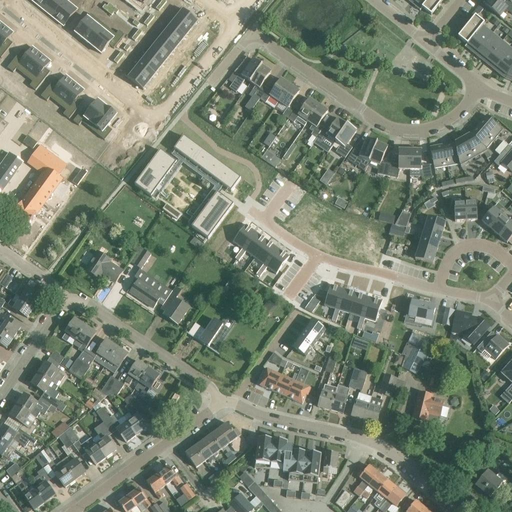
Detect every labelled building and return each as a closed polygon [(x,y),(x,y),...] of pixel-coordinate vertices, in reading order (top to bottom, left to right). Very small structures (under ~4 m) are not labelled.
[(33,0),(32,1),(43,10),(50,0),(33,0)] [(64,0),(50,0),(43,10),(53,18),(67,1),(64,0)] [(428,0),(412,0),(412,1),(415,4),(414,5),(421,10),(428,0)] [(423,9),(431,16),(444,0),(428,0),(421,10),(420,11),(423,9)] [(511,3),(507,0),(486,0),(486,2),(487,3),(485,5),(500,18),(504,13),(506,15),(508,12),(511,15),(511,14),(511,3)] [(67,1),(53,18),(64,27),(77,10),(67,1)] [(181,8),(175,16),(190,28),(196,20),(181,8)] [(175,16),(169,24),(184,36),(190,28),(175,16)] [(466,47),(483,26),(485,24),(476,16),(458,37),(467,44),(465,47),(466,48),(466,47)] [(88,18),(76,34),(84,41),(97,25),(88,18)] [(494,18),(491,22),(496,27),(500,22),(494,18)] [(169,24),(163,31),(178,43),(184,36),(169,24)] [(97,25),(84,41),(93,48),(105,32),(97,25)] [(4,26),(0,31),(0,57),(2,59),(9,49),(5,45),(14,34),(4,26)] [(466,47),(475,54),(491,33),(483,26),(466,47)] [(163,31),(157,39),(172,51),(178,43),(163,31)] [(105,32),(93,48),(102,55),(114,39),(105,32)] [(484,59),(486,62),(502,42),(491,33),(475,54),(483,60),(484,59)] [(157,39),(151,46),(166,58),(172,51),(157,39)] [(497,72),(511,53),(511,49),(502,42),(486,62),(489,64),(488,65),(497,72)] [(151,46),(145,54),(160,66),(166,58),(151,46)] [(19,55),(11,65),(16,69),(19,65),(28,72),(42,55),(33,48),(23,59),(19,55)] [(508,80),(508,78),(511,70),(511,53),(497,72),(506,79),(508,80)] [(145,54),(139,61),(154,73),(160,66),(145,54)] [(42,55),(28,72),(37,79),(34,83),(39,88),(47,78),(42,74),(51,63),(42,55)] [(251,84),(251,83),(263,67),(263,66),(253,60),(242,77),(239,75),(239,76),(233,84),(230,88),(236,93),(245,80),(251,84)] [(139,61),(133,69),(148,81),(154,73),(139,61)] [(271,73),(263,67),(251,83),(256,86),(253,91),(256,93),(255,96),(260,100),(267,89),(262,86),(271,73)] [(133,69),(126,76),(141,89),(148,81),(133,69)] [(233,84),(239,76),(234,72),(228,81),(233,84)] [(56,79),(44,93),(50,98),(53,94),(61,101),(75,84),(67,77),(61,83),(56,79)] [(272,93),(267,89),(260,100),(266,104),(271,97),(279,103),(291,86),(282,80),(272,93)] [(75,84),(61,101),(70,108),(67,111),(72,116),(84,102),(79,97),(84,91),(75,84)] [(289,120),(296,109),(291,106),(300,92),(298,91),(299,89),(294,85),(293,88),(291,86),(279,103),(288,109),(283,116),(289,120)] [(296,109),(289,120),(294,123),(296,121),(304,127),(308,122),(319,106),(310,100),(301,113),(296,109)] [(85,108),(77,118),(82,123),(85,119),(94,126),(108,109),(98,101),(89,112),(85,108)] [(311,135),(317,139),(324,129),(319,125),(328,112),(326,110),(327,109),(322,106),(321,107),(319,106),(308,122),(313,126),(310,130),(313,133),(311,135)] [(108,109),(94,126),(103,133),(99,137),(105,141),(113,131),(108,127),(117,116),(108,109)] [(487,116),(478,126),(495,140),(503,130),(487,116)] [(329,132),(324,129),(317,139),(323,143),(325,140),(333,146),(336,142),(348,125),(338,119),(329,132)] [(348,125),(336,142),(341,146),(336,153),(345,159),(353,149),(348,145),(357,131),(348,125)] [(478,126),(470,135),(486,150),(495,140),(478,126)] [(470,135),(456,143),(460,165),(461,167),(484,154),(488,152),(486,150),(470,135)] [(23,143),(29,147),(33,150),(38,144),(28,137),(23,143)] [(184,137),(174,150),(176,151),(223,187),(231,192),(241,179),(184,137)] [(368,166),(378,144),(378,143),(375,142),(376,141),(371,139),(370,140),(368,139),(361,154),(355,150),(347,160),(359,168),(365,172),(368,166)] [(495,152),(500,156),(509,146),(504,142),(495,152)] [(456,143),(443,146),(447,167),(460,165),(456,143)] [(286,155),(289,157),(296,147),(293,144),(286,155)] [(388,148),(378,144),(368,166),(378,171),(378,175),(388,177),(390,164),(382,163),(388,148)] [(443,146),(431,148),(434,169),(447,167),(443,146)] [(511,148),(509,146),(500,156),(494,163),(499,167),(502,164),(511,172),(511,148)] [(42,176),(13,215),(29,226),(69,170),(40,149),(28,165),(42,176)] [(267,150),(261,157),(274,168),(280,161),(267,150)] [(390,164),(388,177),(398,179),(399,171),(410,171),(410,151),(399,150),(399,166),(390,164)] [(161,151),(135,186),(151,198),(177,163),(161,151)] [(421,177),(422,179),(433,177),(430,165),(421,167),(422,151),(416,151),(410,151),(410,171),(410,177),(421,177)] [(9,156),(0,167),(0,193),(21,164),(9,156)] [(82,170),(73,183),(77,186),(87,173),(82,170)] [(492,171),(485,173),(486,180),(493,179),(492,171)] [(329,182),(323,177),(320,182),(326,186),(329,182)] [(218,193),(192,228),(208,240),(234,206),(218,194),(218,193)] [(455,222),(466,222),(465,200),(454,200),(455,222)] [(465,200),(466,222),(478,221),(477,201),(466,202),(466,200),(465,200)] [(167,205),(163,210),(177,221),(181,215),(167,205)] [(494,208),(482,222),(490,229),(503,216),(494,208)] [(393,225),(395,216),(387,214),(385,223),(393,225)] [(503,216),(490,229),(499,236),(511,223),(503,216)] [(406,228),(409,220),(400,217),(395,226),(406,228)] [(429,218),(425,228),(443,234),(446,223),(429,218)] [(511,220),(511,223),(499,236),(501,238),(507,244),(508,242),(511,245),(511,220)] [(246,225),(233,243),(242,250),(244,251),(257,233),(246,225)] [(425,228),(422,239),(439,244),(443,234),(425,228)] [(257,233),(244,251),(246,253),(255,259),(268,241),(257,233)] [(194,238),(190,243),(200,251),(204,245),(194,238)] [(436,254),(439,244),(422,239),(419,249),(436,254)] [(268,241),(255,259),(264,266),(266,267),(279,249),(268,241)] [(131,249),(137,253),(140,247),(134,243),(131,249)] [(141,248),(131,263),(135,265),(141,269),(151,255),(144,250),(141,248)] [(279,249),(266,267),(267,268),(276,275),(289,257),(279,249)] [(436,254),(419,249),(415,260),(433,265),(436,254)] [(98,252),(91,262),(85,270),(99,279),(102,274),(116,283),(124,271),(111,263),(113,261),(98,252)] [(6,274),(0,283),(0,284),(6,289),(13,279),(6,274)] [(232,279),(227,286),(231,289),(236,282),(232,279)] [(162,296),(139,280),(130,293),(154,309),(162,296)] [(22,285),(19,289),(15,295),(20,299),(34,308),(42,297),(28,288),(27,289),(22,285)] [(331,286),(324,307),(335,310),(337,311),(344,290),(331,286)] [(41,296),(44,291),(37,287),(34,292),(41,296)] [(176,288),(161,311),(162,310),(168,314),(165,318),(166,318),(166,317),(171,320),(170,321),(178,326),(190,308),(177,299),(182,292),(176,288)] [(344,290),(337,311),(340,312),(350,315),(357,294),(344,290)] [(357,294),(350,315),(361,318),(363,319),(370,298),(357,294)] [(370,298),(363,319),(365,320),(376,323),(382,302),(370,298)] [(20,299),(17,304),(11,301),(8,305),(14,309),(27,319),(34,308),(20,299)] [(309,305),(315,310),(319,305),(312,300),(309,305)] [(411,300),(409,309),(411,310),(409,317),(416,318),(415,324),(432,328),(435,316),(434,316),(435,309),(436,307),(430,306),(422,304),(423,302),(411,300)] [(270,315),(262,307),(253,317),(260,325),(270,315)] [(452,327),(455,311),(445,309),(442,325),(452,327)] [(454,333),(463,336),(474,346),(490,328),(479,318),(477,321),(471,320),(472,315),(456,312),(452,333),(454,333)] [(0,329),(14,339),(21,328),(13,322),(7,319),(1,315),(0,315),(0,329)] [(69,325),(74,319),(69,316),(65,322),(69,325)] [(380,335),(386,336),(388,318),(382,317),(380,335)] [(70,337),(76,341),(86,327),(75,320),(66,333),(67,333),(62,339),(67,342),(70,337)] [(206,331),(195,324),(188,334),(187,333),(186,333),(233,365),(233,364),(208,347),(211,344),(219,349),(228,336),(220,330),(223,326),(214,320),(206,331)] [(312,320),(305,329),(319,340),(326,330),(312,320)] [(76,341),(73,345),(79,349),(78,350),(83,354),(87,347),(88,347),(96,334),(86,327),(76,341)] [(14,339),(0,329),(0,344),(7,349),(14,339)] [(305,329),(298,338),(312,349),(319,340),(305,329)] [(492,333),(477,349),(482,354),(484,351),(495,361),(509,346),(503,340),(504,339),(500,336),(499,337),(498,336),(497,337),(492,333)] [(298,338),(292,347),(306,357),(312,349),(298,338)] [(352,338),(351,347),(362,349),(363,340),(352,338)] [(104,368),(108,362),(117,348),(107,341),(98,354),(98,355),(94,361),(104,368)] [(416,374),(427,353),(408,344),(403,356),(405,356),(402,367),(416,374)] [(108,362),(104,368),(115,375),(119,369),(128,355),(117,348),(108,362)] [(64,359),(54,352),(50,359),(58,364),(60,365),(64,359)] [(511,356),(510,359),(511,361),(511,362),(502,374),(511,383),(511,385),(501,398),(509,405),(511,401),(511,356)] [(337,359),(330,357),(325,372),(333,374),(337,359)] [(62,365),(69,369),(73,363),(66,358),(62,365)] [(76,376),(84,363),(78,359),(69,371),(76,376)] [(282,360),(279,366),(285,369),(286,366),(288,362),(282,360)] [(134,379),(140,382),(149,369),(138,362),(129,376),(130,376),(126,382),(130,385),(134,379)] [(46,363),(38,374),(58,388),(59,387),(57,386),(60,381),(61,382),(65,376),(46,363)] [(90,368),(84,363),(76,376),(82,380),(90,368)] [(140,382),(135,390),(141,394),(139,397),(149,404),(157,393),(151,389),(159,376),(149,369),(140,382)] [(264,377),(260,386),(274,392),(281,376),(266,369),(263,376),(264,377)] [(362,391),(368,373),(362,372),(359,379),(356,390),(362,391)] [(479,379),(484,383),(490,376),(485,372),(479,379)] [(58,388),(38,374),(31,385),(45,394),(41,399),(51,406),(57,409),(62,413),(66,406),(61,403),(56,399),(59,394),(56,391),(58,388)] [(281,376),(274,392),(288,399),(296,382),(281,376)] [(356,390),(359,379),(352,376),(349,387),(356,390)] [(397,379),(388,376),(382,395),(391,398),(397,379)] [(107,396),(118,382),(112,377),(101,393),(107,396)] [(85,382),(92,387),(95,382),(88,378),(85,382)] [(124,386),(118,382),(107,396),(118,396),(124,386)] [(296,382),(288,399),(302,405),(307,395),(308,396),(311,389),(296,382)] [(319,407),(331,411),(337,389),(325,386),(319,407)] [(337,389),(331,411),(343,414),(347,399),(349,392),(350,390),(346,389),(346,388),(338,386),(337,389)] [(98,405),(107,396),(101,393),(96,389),(89,399),(98,405)] [(444,400),(419,393),(413,419),(426,422),(426,421),(438,424),(444,400)] [(352,417),(364,421),(371,397),(359,394),(357,402),(352,417)] [(24,395),(17,406),(32,416),(36,418),(37,418),(41,412),(45,415),(51,406),(41,399),(38,404),(24,395)] [(137,404),(131,395),(125,400),(131,409),(137,404)] [(175,395),(169,405),(173,408),(180,398),(175,395)] [(381,409),(383,401),(371,397),(364,421),(376,425),(381,409)] [(453,399),(450,402),(451,406),(456,407),(459,404),(458,400),(453,399)] [(88,400),(85,406),(91,410),(95,405),(88,400)] [(17,406),(15,405),(12,410),(13,412),(10,416),(18,422),(23,425),(20,430),(30,437),(37,427),(32,424),(28,421),(32,416),(17,406)] [(493,407),(490,411),(495,416),(499,412),(493,407)] [(103,408),(101,409),(96,413),(98,416),(104,423),(103,423),(112,435),(117,431),(127,444),(137,436),(127,423),(122,427),(113,416),(110,418),(103,408)] [(133,418),(127,423),(137,436),(147,428),(138,415),(137,416),(132,410),(129,413),(133,418)] [(64,422),(54,431),(62,436),(64,433),(70,429),(79,421),(76,417),(67,425),(64,422)] [(103,440),(96,445),(106,459),(117,451),(107,438),(112,435),(103,423),(95,430),(103,440)] [(219,430),(230,444),(241,436),(236,429),(233,431),(227,424),(219,430)] [(0,439),(9,446),(10,446),(13,440),(19,444),(24,447),(30,437),(20,430),(16,435),(3,426),(0,431),(0,439)] [(70,429),(64,433),(67,437),(73,433),(70,429)] [(219,430),(211,436),(221,450),(230,444),(219,430)] [(62,436),(54,431),(52,433),(57,440),(59,438),(62,436)] [(64,433),(62,436),(59,438),(67,449),(73,445),(67,437),(64,433)] [(202,442),(213,456),(221,450),(211,436),(202,442)] [(87,453),(96,466),(106,459),(96,445),(91,438),(81,445),(78,441),(73,445),(82,457),(87,453)] [(288,481),(289,481),(303,483),(317,485),(318,485),(322,455),(293,451),(294,445),(288,444),(288,442),(258,438),(255,468),(256,468),(269,470),(270,470),(283,472),(283,473),(289,474),(288,481)] [(8,460),(16,450),(10,446),(9,446),(0,439),(0,455),(2,457),(3,456),(8,460)] [(202,442),(194,448),(205,462),(213,456),(202,442)] [(186,454),(196,469),(205,462),(194,448),(186,454)] [(225,455),(228,459),(231,463),(237,459),(234,455),(233,455),(230,452),(225,455)] [(323,473),(329,473),(328,474),(337,475),(338,470),(336,469),(338,454),(326,452),(323,473)] [(75,481),(61,462),(56,466),(53,462),(50,465),(41,453),(35,458),(37,460),(39,463),(43,469),(50,479),(55,475),(65,489),(75,481)] [(61,462),(75,481),(86,473),(76,460),(72,454),(61,462)] [(226,468),(231,463),(228,459),(223,464),(226,468)] [(478,463),(470,472),(475,476),(483,467),(478,463)] [(12,479),(22,471),(17,464),(7,472),(12,479)] [(177,487),(181,484),(169,467),(158,475),(166,486),(172,481),(177,487)] [(354,493),(359,498),(362,495),(379,474),(370,467),(364,474),(361,471),(357,476),(360,478),(360,479),(363,481),(354,493)] [(39,487),(35,490),(45,504),(55,496),(46,483),(50,479),(43,469),(37,474),(39,476),(34,480),(39,487)] [(219,470),(214,475),(217,479),(223,474),(219,470)] [(27,478),(22,471),(12,479),(17,486),(27,478)] [(496,478),(488,472),(476,486),(490,498),(502,484),(504,485),(508,480),(500,473),(496,478)] [(245,473),(239,478),(242,481),(248,476),(245,473)] [(379,474),(362,495),(367,499),(367,500),(371,495),(370,495),(374,490),(379,493),(388,481),(379,474)] [(158,475),(147,483),(159,500),(164,497),(159,491),(166,486),(158,475)] [(211,483),(217,479),(214,475),(208,479),(211,483)] [(374,506),(380,510),(397,488),(388,481),(379,493),(374,499),(378,501),(374,506)] [(256,498),(261,503),(269,511),(280,511),(255,483),(248,488),(256,498)] [(183,495),(189,502),(196,497),(187,485),(181,489),(185,493),(183,495)] [(28,488),(21,492),(25,498),(35,511),(45,504),(35,490),(32,493),(28,488)] [(397,488),(380,510),(382,511),(387,511),(393,505),(396,508),(406,496),(397,488)] [(139,489),(129,496),(137,507),(143,503),(147,509),(151,506),(139,489)] [(352,496),(346,491),(336,504),(342,509),(341,510),(343,511),(347,511),(348,511),(344,507),(352,496)] [(232,507),(228,510),(229,511),(250,511),(261,503),(256,498),(250,503),(241,494),(229,505),(232,507)] [(129,496),(119,504),(124,511),(131,511),(137,507),(129,496)] [(407,511),(422,511),(426,509),(416,502),(407,511)] [(163,511),(170,511),(164,503),(159,507),(163,511)]
